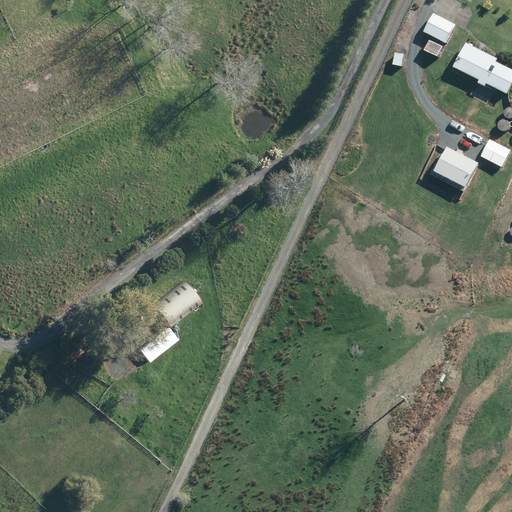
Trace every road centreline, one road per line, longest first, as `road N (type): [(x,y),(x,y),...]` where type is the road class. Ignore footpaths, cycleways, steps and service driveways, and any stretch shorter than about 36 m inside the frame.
road 1 (unknown): [(387,0),(313,131),(31,344),(0,345)]
road 2 (unknown): [(427,0),(411,83),(470,157)]
